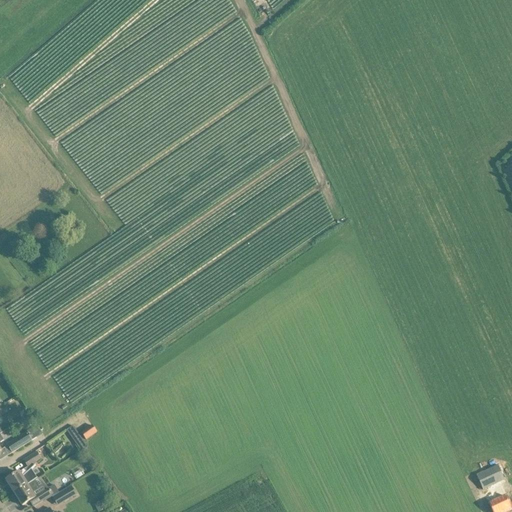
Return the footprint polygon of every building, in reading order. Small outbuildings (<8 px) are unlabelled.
[(9,240),(5,234),(0,236),(0,244),(1,246),(9,240)] [(81,434),(86,440),(97,432),(92,426),(81,434)] [(5,448),(9,455),(32,441),(42,434),(38,427),(32,430),(31,429),(27,431),(26,433),(27,433),(7,445),(5,448)] [(76,438),(73,428),(67,430),(70,440),(76,438)] [(80,439),(75,442),(80,448),(85,445),(80,439)] [(24,461),(28,468),(41,460),(37,453),(24,461)] [(476,475),(483,490),(504,480),(498,465),(476,475)] [(6,481),(14,492),(34,480),(37,479),(31,470),(28,472),(25,469),(19,473),(6,481)] [(34,480),(14,492),(22,506),(27,503),(30,502),(30,501),(37,497),(36,496),(34,491),(39,488),(34,480)] [(51,495),(58,491),(54,485),(49,488),(53,494),(51,495)] [(53,497),(52,497),(56,504),(62,500),(63,502),(77,494),(71,486),(59,493),(53,497)] [(36,496),(40,502),(51,495),(53,494),(49,488),(49,487),(36,496)] [(485,496),(492,511),(506,511),(511,510),(505,496),(496,500),(493,492),(485,496)] [(94,505),(97,511),(99,511),(109,507),(105,499),(94,505)]
